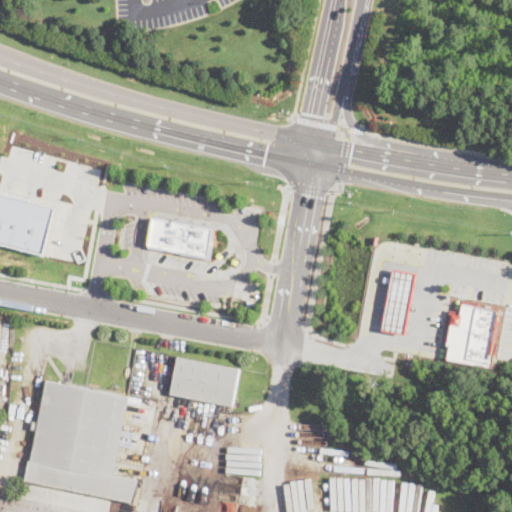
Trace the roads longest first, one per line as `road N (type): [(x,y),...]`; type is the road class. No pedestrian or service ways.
road 1 (residential): [(297,255),(283,344),(0,290)]
road 2 (secondary): [(0,79),(109,115),(314,164)]
road 3 (secondary): [(314,164),(511,195)]
road 4 (secondary): [(308,140),(143,100)]
road 5 (secondary): [(143,100),(0,53)]
